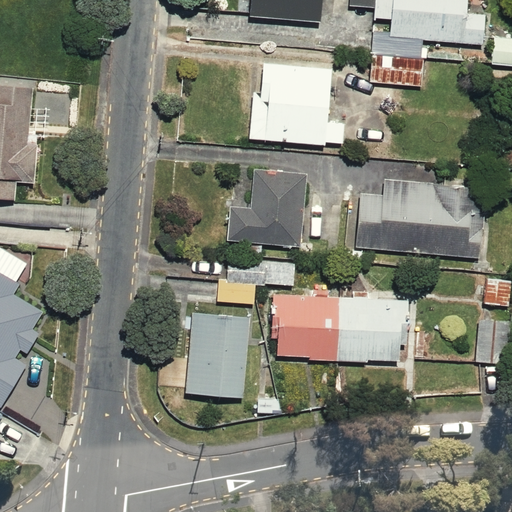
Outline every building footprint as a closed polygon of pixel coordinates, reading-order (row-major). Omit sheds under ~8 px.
[(370,2),(369,0),(239,0),(238,17),(314,23),(316,0),(346,0),(370,2)] [(461,0),(369,0),(370,2),(363,82),(417,86),(421,42),(484,47),(485,27),(486,12),(461,10),(461,0)] [(511,29),(485,27),(484,47),(483,55),(511,56),(511,29)] [(246,56),(240,131),(341,139),(343,119),(322,118),(327,63),(246,56)] [(0,195),(23,198),(33,74),(0,71),(0,195)] [(293,242),(299,175),(241,170),(237,205),(219,203),(216,234),(293,242)] [(349,192),(345,242),(475,253),(481,183),(376,174),(374,194),(349,192)] [(291,286),(293,260),(215,255),(211,306),(241,309),(251,309),(253,283),(268,284),(291,286)] [(0,401),(55,308),(7,280),(13,268),(0,260),(0,401)] [(268,284),(263,355),(394,364),(399,293),(291,286),(268,284)] [(241,309),(211,306),(188,305),(182,387),(235,391),(241,309)] [(504,317),(475,314),(469,362),(498,366),(504,317)]
